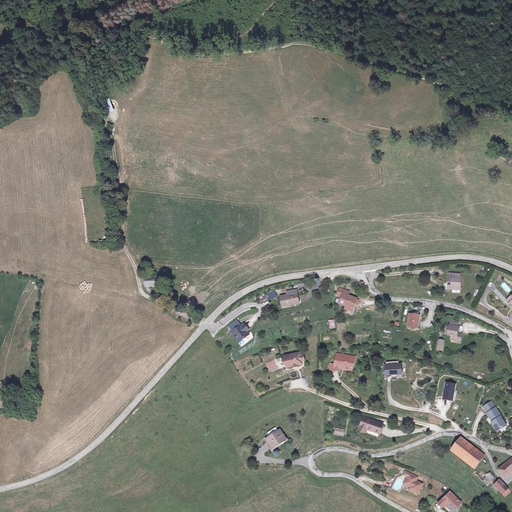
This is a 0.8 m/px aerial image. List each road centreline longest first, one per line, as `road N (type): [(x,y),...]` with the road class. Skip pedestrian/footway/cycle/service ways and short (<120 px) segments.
road 1 (track): [(202,325),(140,290),(116,229),(111,144),(85,82),(105,52),(154,41),(213,55),(309,44),(511,109)]
road 2 (secondary): [(361,267),(239,293),(97,442),(64,467),(0,490)]
road 3 (unclassified): [(406,511),(356,480),(316,471),(311,461),(319,451),(394,452),(449,432),(511,453)]
road 4 (unclassified): [(508,336),(465,310),(382,296),(361,267)]
road 5 (track): [(96,62),(98,46),(122,27),(225,0)]
road 6 (secondary): [(511,269),(461,257),(361,267)]
